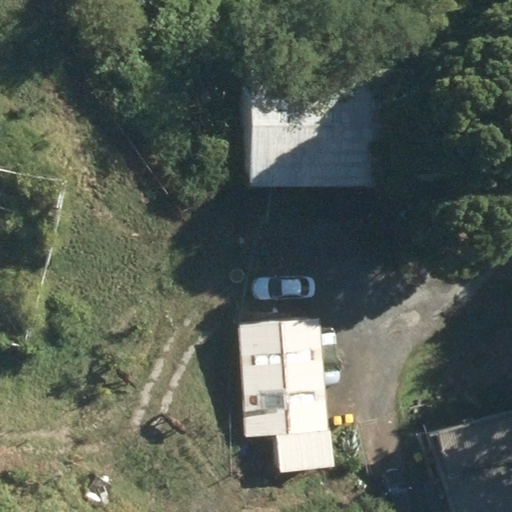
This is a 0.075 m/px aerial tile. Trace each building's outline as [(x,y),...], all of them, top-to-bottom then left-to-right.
[(239,185),(419,188),(420,70),(241,68),(239,185)] [(191,145),(191,210),(239,209),(239,153),(228,154),(228,144),(191,145)] [(0,345),(33,352),(67,178),(0,164),(0,345)] [(240,323),(245,462),(328,459),(322,320),(240,323)] [(439,511),(511,511),(511,407),(437,430),(439,434),(430,437),(452,508),(439,511)]
